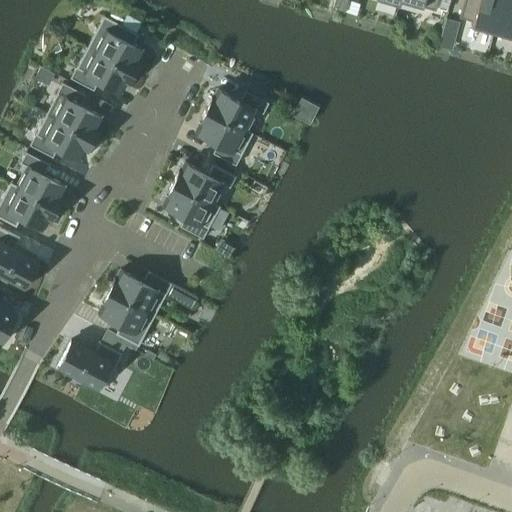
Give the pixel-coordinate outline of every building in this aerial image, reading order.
[(334,0),(333,7),(345,10),(347,0),(334,0)] [(438,0),(399,0),(399,3),(400,3),(400,0),(405,0),(435,9),(438,0)] [(464,0),(460,16),(472,20),(471,24),(494,31),(503,0),(464,0)] [(511,0),(503,0),(494,31),(511,35),(511,0)] [(128,13),(122,24),(136,31),(141,20),(128,13)] [(88,45),(134,70),(141,56),(140,56),(144,48),(140,46),(133,43),(134,40),(138,33),(104,14),(88,45)] [(441,40),(440,43),(451,47),(452,43),(458,23),(446,20),(441,40)] [(88,45),(71,76),(94,88),(98,80),(99,78),(106,82),(122,90),(126,83),(127,83),(134,70),(88,45)] [(103,115),(87,107),(80,103),(81,101),(85,93),(63,81),(47,112),(93,137),(100,123),(99,123),(103,115)] [(213,95),(206,108),(252,132),(252,131),(246,128),(256,108),(263,112),(268,101),(246,90),(242,97),(241,99),(234,96),(218,87),(214,95),(213,95)] [(196,129),(211,138),(219,142),(217,144),(213,151),(236,163),(252,132),(206,108),(199,121),(200,122),(196,129)] [(93,137),(47,112),(30,143),(53,155),(57,147),(58,145),(65,149),(81,157),(85,150),(86,150),(93,137)] [(63,193),(62,192),(66,185),(43,172),(49,163),(26,151),(21,161),(27,164),(17,184),(10,181),(10,182),(56,206),(57,204),(61,197),(63,193)] [(213,201),(223,182),(229,186),(235,174),(213,163),(209,170),(208,173),(201,169),(185,160),(181,168),(180,168),(173,181),(219,205),(220,205),(213,201)] [(186,215),(185,217),(180,225),(203,236),(219,205),(173,181),(166,194),(167,195),(163,203),(178,211),(186,215)] [(56,206),(10,182),(0,200),(0,216),(16,225),(20,217),(21,215),(28,218),(44,227),(48,219),(49,219),(56,206)] [(15,247),(16,244),(20,237),(0,226),(0,272),(23,285),(37,259),(22,250),(15,247)] [(109,289),(155,313),(171,282),(149,270),(145,278),(143,280),(136,276),(120,268),(116,276),(116,275),(109,289)] [(121,322),(120,325),(116,332),(138,344),(155,313),(109,289),(102,302),(98,310),(114,318),(121,322)] [(0,338),(1,339),(15,313),(0,304),(0,338)] [(94,350),(87,346),(72,338),(58,365),(102,389),(122,352),(99,340),(95,348),(94,350)]
